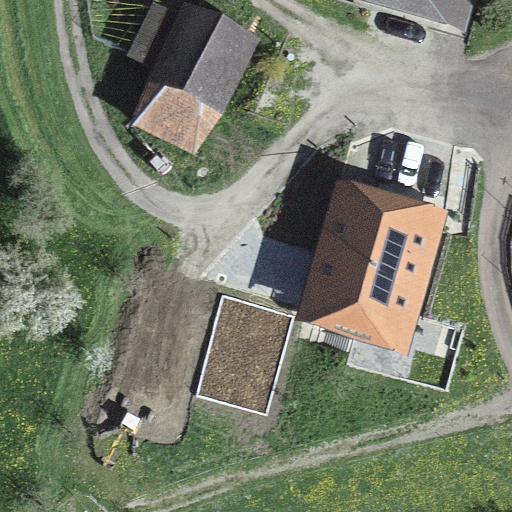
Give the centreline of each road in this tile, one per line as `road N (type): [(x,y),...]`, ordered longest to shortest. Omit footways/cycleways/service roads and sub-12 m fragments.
road 1 (track): [(511,154),(496,224),(495,285),(511,331)]
road 2 (track): [(117,147),(91,86),(73,0)]
